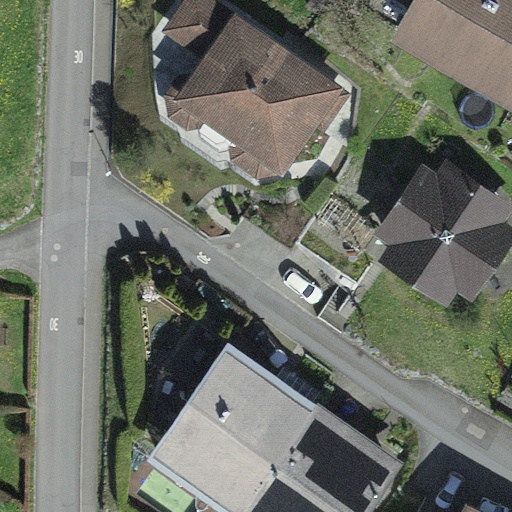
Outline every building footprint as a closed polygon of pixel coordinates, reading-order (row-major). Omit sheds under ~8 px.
[(308,136),(332,106),(196,0),(172,0),(144,36),(173,59),(139,102),(240,182),(289,121),(308,136)] [(511,111),(511,0),(412,0),(386,44),(509,117),(511,111)] [(472,236),(489,210),(425,169),(409,195),(376,174),(345,222),(367,236),(358,251),(449,308),(488,246),(472,236)] [(190,511),(228,511),(296,416),(213,358),(133,472),(190,511)] [(296,416),(228,511),(351,511),(379,473),(296,416)]
